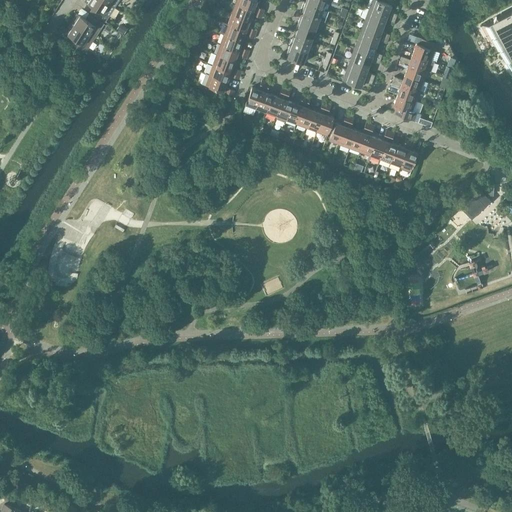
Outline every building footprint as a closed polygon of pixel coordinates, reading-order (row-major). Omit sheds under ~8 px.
[(114,7),(103,0),(85,0),(86,2),(96,9),(92,14),(105,22),(114,7)] [(236,0),(236,4),(254,10),(257,0),(236,0)] [(306,0),(305,3),(323,9),(326,2),(331,4),(333,1),(331,0),(306,0)] [(378,0),(372,0),(369,9),(387,15),(391,5),(378,0)] [(305,10),(303,14),(319,20),(323,9),(305,3),(303,9),(305,10)] [(236,4),(232,14),(250,20),(252,15),(261,18),(263,14),(256,11),(254,10),(236,4)] [(369,9),(366,19),(383,25),(387,15),(369,9)] [(511,10),(481,26),(482,28),(486,25),(492,37),(500,50),(507,62),(511,69),(511,10)] [(71,23),(74,25),(93,37),(98,28),(100,29),(104,24),(91,16),(88,21),(78,14),(76,15),(71,23)] [(228,24),(246,31),(250,20),(232,14),(228,24)] [(300,17),(297,24),(315,31),(319,20),(303,14),(302,18),(300,17)] [(366,19),(362,29),(380,35),(383,25),(366,19)] [(74,25),(71,23),(65,31),(66,33),(76,40),(73,45),(85,53),(89,47),(87,46),(93,37),(74,25)] [(224,34),(242,41),(246,31),(228,24),(224,34)] [(297,31),(295,35),(311,41),(315,31),(297,24),(295,31),(297,31)] [(362,29),(358,39),(376,46),(378,40),(381,41),(382,36),(380,35),(362,29)] [(224,34),(221,44),(239,51),(242,41),(224,34)] [(292,39),(290,45),(307,52),(311,41),(295,35),(294,39),(292,39)] [(417,43),(413,54),(431,60),(437,44),(422,38),(420,44),(417,43)] [(376,46),(358,39),(354,49),(375,57),(376,53),(374,52),(376,46)] [(221,44),(217,54),(235,61),(239,51),(221,44)] [(307,52),(290,45),(287,52),(289,53),(287,57),(303,63),(307,52)] [(354,49),(351,59),(369,66),(371,60),(373,61),(375,57),(354,49)] [(217,54),(213,65),(231,71),(235,61),(217,54)] [(413,54),(409,64),(427,70),(427,71),(430,72),(434,61),(431,60),(413,54)] [(351,59),(347,69),(367,77),(369,73),(366,72),(369,66),(351,59)] [(409,64),(405,74),(423,80),(427,71),(427,70),(409,64)] [(213,65),(209,75),(227,81),(231,71),(213,65)] [(367,77),(347,69),(343,80),(361,87),(363,80),(366,81),(367,77)] [(227,81),(209,75),(206,73),(202,84),(223,92),(227,81)] [(405,74),(401,84),(419,91),(423,80),(405,74)] [(245,105),(256,109),(263,91),(264,88),(266,81),(262,80),(258,89),(252,87),(245,105)] [(401,84),(398,94),(416,101),(419,91),(401,84)] [(266,112),(276,116),(283,98),(284,95),(286,89),(282,87),(279,97),(273,94),(266,112)] [(256,109),(266,112),(273,94),(263,91),(256,109)] [(416,101),(398,94),(394,105),(397,106),(394,113),(414,121),(417,113),(412,111),(416,101)] [(276,116),(286,120),(293,102),(283,98),(276,116)] [(286,120),(296,124),(303,106),(293,102),(286,120)] [(296,124),(307,127),(313,109),(303,106),(296,124)] [(307,127),(317,131),(323,113),(313,109),(307,127)] [(323,113),(317,131),(327,135),(334,117),(323,113)] [(340,144),(346,126),(336,122),(329,140),(340,144)] [(367,133),(360,151),(370,155),(377,137),(371,135),(374,126),(370,124),(368,131),(367,133)] [(350,148),(357,130),(346,126),(340,144),(350,148)] [(350,148),(360,151),(367,133),(357,130),(350,148)] [(380,159),(390,163),(397,145),(391,143),(395,133),(390,132),(388,138),(387,141),(380,159)] [(370,155),(380,159),(387,141),(377,137),(370,155)] [(407,148),(400,166),(411,170),(418,152),(411,150),(415,141),(410,139),(408,146),(407,148)] [(390,163),(400,166),(407,148),(397,145),(390,163)] [(472,220),(486,206),(491,201),(488,198),(490,196),(493,196),(494,184),(485,183),(479,189),(480,191),(461,209),(472,220)] [(511,199),(507,195),(504,198),(502,200),(507,204),(511,199)]
